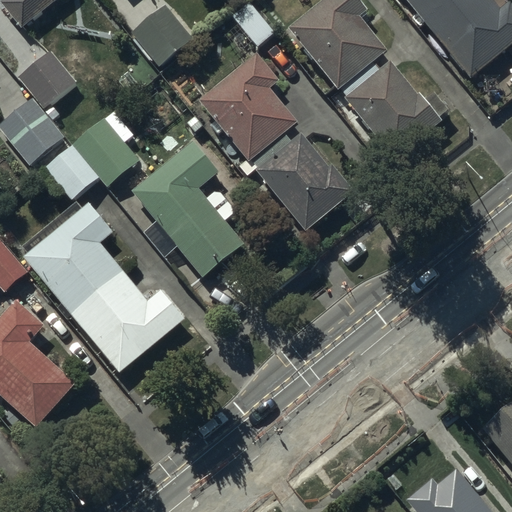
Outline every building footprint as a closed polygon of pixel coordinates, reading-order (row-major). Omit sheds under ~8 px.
[(61,0),(11,0),(2,7),(21,32),(61,0)] [(355,0),(330,0),(290,33),(339,96),(342,94),(348,102),(344,104),(394,166),(444,125),(441,122),(449,116),(435,98),(426,105),(394,66),(382,75),(376,67),(388,58),(361,24),(369,17),(355,0)] [(404,0),(471,84),(511,49),(511,9),(511,8),(502,16),(488,0),(404,0)] [(278,39),(250,6),(233,20),(261,54),(278,39)] [(168,10),(132,37),(158,71),(193,44),(168,10)] [(49,56),(19,82),(45,112),(75,86),(49,56)] [(279,87),(258,60),(200,107),(243,158),(233,166),(238,171),(239,170),(247,180),(257,172),(258,174),(256,175),(306,236),(354,196),(333,170),(329,173),(301,139),(292,146),(286,139),(299,129),(270,94),(279,87)] [(33,102),(0,128),(0,133),(30,170),(65,142),(33,102)] [(114,116),(45,172),(73,206),(101,183),(108,190),(140,164),(125,146),(133,139),(114,116)] [(194,147),(133,196),(157,226),(143,237),(165,264),(179,253),(203,283),(245,249),(226,226),(236,217),(218,194),(208,202),(199,192),(218,176),(194,147)] [(28,259),(23,263),(119,378),(184,323),(161,296),(148,307),(99,249),(113,237),(90,209),(84,213),(78,206),(23,252),(28,259)] [(29,278),(0,243),(0,291),(5,298),(29,278)] [(17,306),(0,324),(0,400),(37,434),(76,390),(30,348),(45,331),(17,306)] [(511,412),(484,434),(511,469),(511,412)] [(487,511),(455,475),(413,511),(487,511)]
